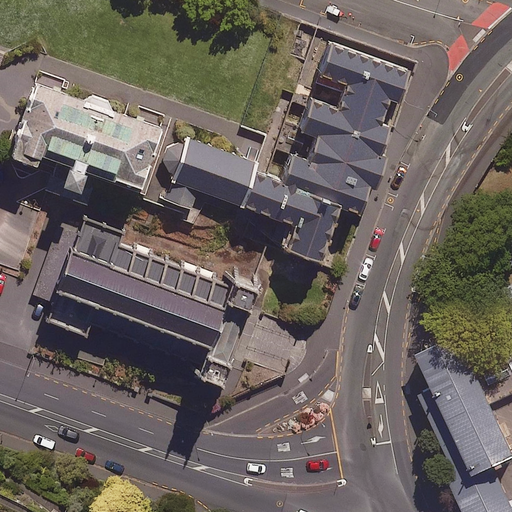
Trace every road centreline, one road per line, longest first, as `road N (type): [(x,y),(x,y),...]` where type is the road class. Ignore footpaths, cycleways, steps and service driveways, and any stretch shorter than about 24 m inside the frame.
road 1 (tertiary): [(372,349),(401,239),(448,151),(511,68)]
road 2 (tertiary): [(232,488),(0,405)]
road 3 (tertiary): [(0,381),(195,446)]
road 4 (tertiary): [(195,446),(246,427),(372,349)]
road 5 (tertiary): [(195,446),(271,461),(380,462)]
road 6 (tertiary): [(399,510),(314,507),(232,488)]
road 7 (residential): [(511,46),(385,0)]
